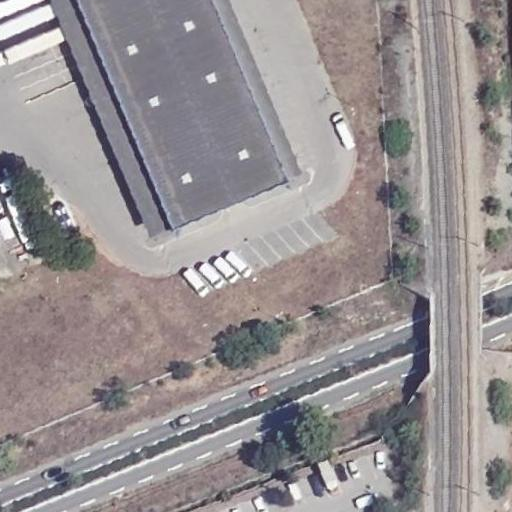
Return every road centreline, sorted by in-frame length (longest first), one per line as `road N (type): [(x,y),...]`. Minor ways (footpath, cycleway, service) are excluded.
road 1 (primary): [(511,284),(0,495)]
road 2 (primary): [(39,511),(511,320)]
